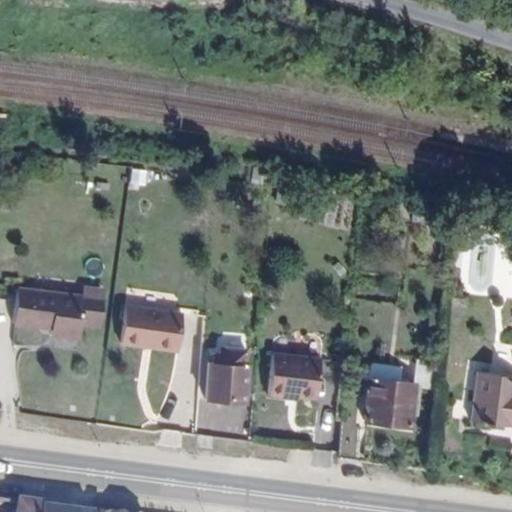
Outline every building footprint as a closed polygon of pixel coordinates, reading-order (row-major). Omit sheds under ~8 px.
[(80,319),(83,295),(16,288),(12,322),(57,327),(56,334),(78,336),(80,319)] [(103,292),(85,290),(83,295),(80,319),(100,323),(103,292)] [(173,347),(178,310),(122,302),(117,339),(173,347)] [(220,365),(242,367),(243,351),(256,353),(257,337),(231,335),(230,348),(222,347),(220,365)] [(511,343),(478,338),(466,419),(511,426),(511,343)] [(318,356),(270,352),(266,393),(284,395),(284,392),(314,395),(318,356)] [(220,365),(207,364),(204,397),(242,401),(245,367),(242,367),(220,365)] [(363,418),(406,423),(411,383),(369,377),(363,418)] [(356,461),(359,438),(339,435),(337,458),(356,461)] [(37,511),(39,504),(18,502),(15,511),(37,511)]
